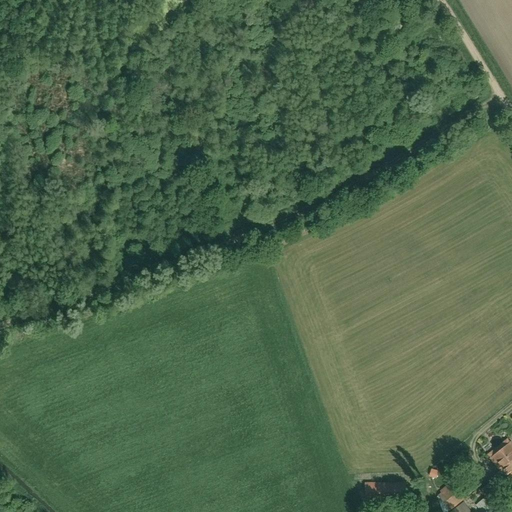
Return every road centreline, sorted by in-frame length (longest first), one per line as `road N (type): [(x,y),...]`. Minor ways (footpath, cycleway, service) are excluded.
road 1 (track): [(500,98),(246,234),(0,325)]
road 2 (track): [(511,117),(441,0)]
